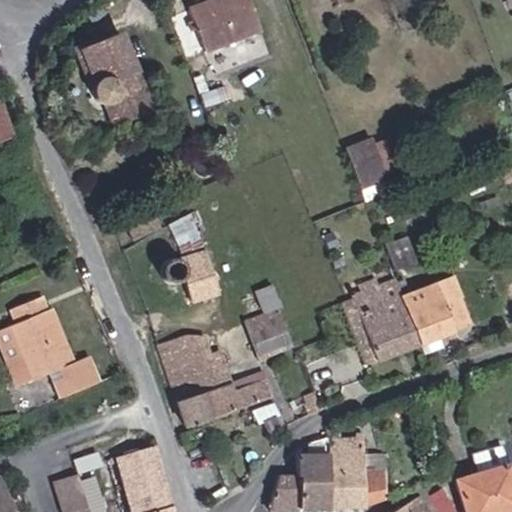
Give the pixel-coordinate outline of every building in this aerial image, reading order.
[(274,0),(212,0),(223,33),(279,14),(274,0)] [(108,28),(122,59),(131,60),(138,65),(142,69),(142,76),(139,83),(132,88),(137,97),(172,81),(145,14),(108,28)] [(131,60),(122,59),(115,63),(112,69),(110,74),(114,85),(119,89),(125,89),(132,88),(139,83),(142,76),(142,69),(138,65),(131,60)] [(0,139),(22,128),(8,96),(0,99),(0,139)] [(397,127),(407,157),(422,151),(412,121),(397,127)] [(377,130),(389,164),(407,157),(397,127),(396,122),(377,130)] [(377,168),(389,164),(377,130),(365,135),(377,168)] [(389,164),(395,179),(411,172),(407,157),(389,164)] [(178,164),(148,176),(155,194),(185,181),(178,164)] [(382,184),(395,179),(389,164),(377,168),(382,184)] [(430,230),(410,236),(417,258),(438,251),(430,230)] [(216,233),(194,242),(198,248),(199,252),(199,258),(194,270),(202,286),(231,275),(216,233)] [(267,258),(249,267),(275,333),(310,322),(298,284),(279,291),(267,258)] [(437,330),(456,323),(486,311),(467,265),(420,283),(437,330)] [(392,347),(437,330),(420,283),(414,268),(370,283),(392,347)] [(370,283),(359,287),(381,351),(392,347),(370,283)] [(67,392),(95,379),(84,357),(98,351),(73,295),(64,299),(57,286),(27,300),(36,316),(30,320),(44,346),(37,349),(49,373),(57,369),(67,392)] [(172,329),(200,408),(284,380),(277,359),(250,368),(235,330),(217,335),(212,322),(204,319),(200,319),(172,329)] [(437,330),(442,341),(460,334),(456,323),(437,330)] [(289,402),(273,406),(277,420),(292,416),(289,402)] [(358,427),(356,405),(341,412),(350,487),(387,486),(404,478),(400,451),(379,453),(378,425),(358,427)] [(350,487),(341,412),(331,418),(315,431),(317,457),(314,488),(350,487)] [(148,471),(179,459),(169,427),(138,440),(148,471)] [(511,448),(472,461),(486,507),(511,497),(511,448)] [(317,457),(294,459),(288,489),(314,488),(317,457)] [(44,511),(20,459),(0,468),(0,496),(7,511),(44,511)] [(159,501),(189,489),(179,459),(148,471),(159,501)] [(73,471),(88,511),(116,511),(108,492),(97,462),(73,471)] [(432,511),(462,511),(440,472),(420,486),(432,511)] [(395,511),(432,511),(420,486),(391,505),(395,511)] [(195,511),(189,489),(159,501),(162,511),(195,511)]
